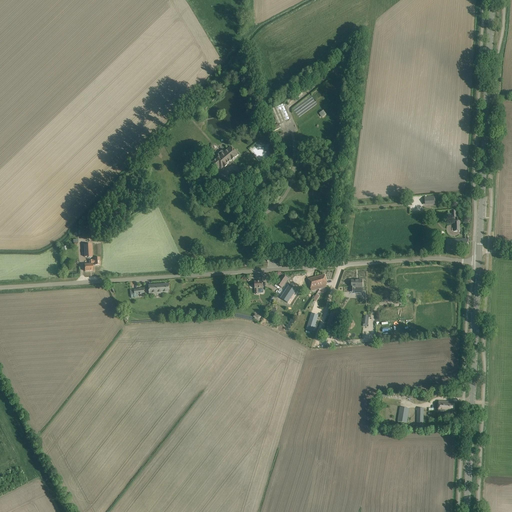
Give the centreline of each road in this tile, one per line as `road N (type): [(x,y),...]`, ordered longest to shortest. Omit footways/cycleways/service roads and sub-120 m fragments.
road 1 (unclassified): [(0,286),(274,269)]
road 2 (tertiary): [(478,262),(491,0)]
road 3 (tertiary): [(467,511),(478,262)]
road 4 (unclassified): [(274,269),(478,262)]
